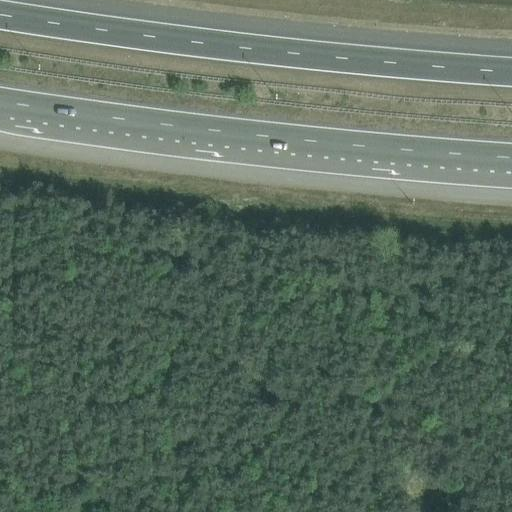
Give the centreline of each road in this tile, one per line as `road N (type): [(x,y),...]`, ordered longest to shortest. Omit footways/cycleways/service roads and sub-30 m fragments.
road 1 (motorway): [(0,98),(335,144),(511,157)]
road 2 (motorway): [(511,69),(0,14)]
